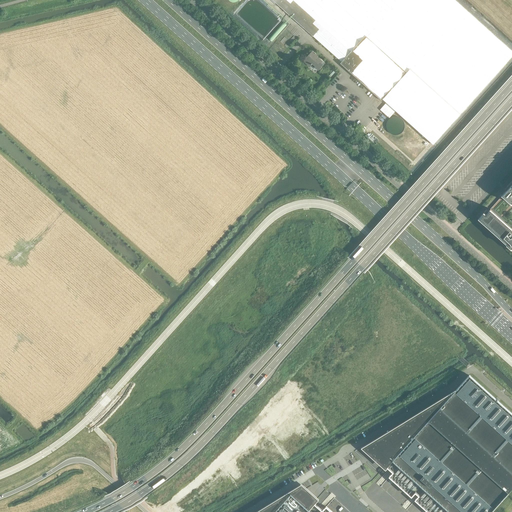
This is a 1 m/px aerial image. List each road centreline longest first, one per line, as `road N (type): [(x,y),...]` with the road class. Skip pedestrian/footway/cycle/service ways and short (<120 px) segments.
road 1 (trunk): [(511,84),(193,437),(142,480),(85,511)]
road 2 (trunk): [(108,511),(159,480),(218,426),(511,99)]
road 3 (trunk): [(506,308),(168,0)]
road 4 (unclassified): [(511,288),(191,0)]
road 5 (trunk): [(147,0),(420,250)]
road 6 (trunk): [(146,511),(79,459),(0,497)]
road 7 (primary): [(420,250),(511,335)]
